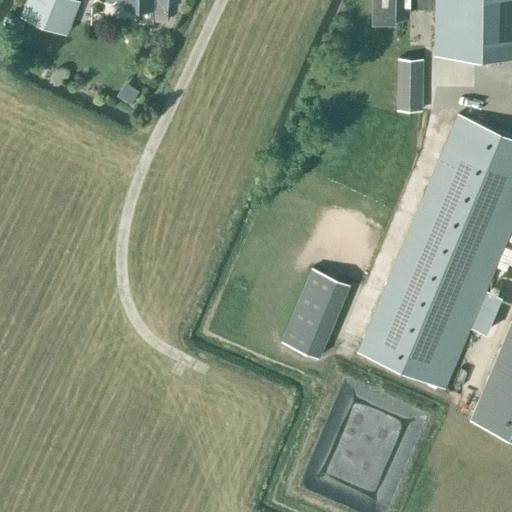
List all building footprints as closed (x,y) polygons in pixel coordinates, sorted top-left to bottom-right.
[(79,0),(26,0),(21,15),(66,33),(79,0)] [(123,0),(123,9),(142,9),(142,21),(152,21),(152,19),(168,19),(169,2),(177,2),(176,0),(123,0)] [(511,0),(371,0),(372,23),(394,24),(394,14),(410,14),(410,9),(436,9),(435,54),(511,54),(511,0)] [(421,57),(399,57),(398,109),(420,110),(421,57)] [(133,105),(142,91),(126,80),(117,94),(133,105)] [(511,225),(511,135),(457,113),(358,350),(444,386),(511,225)] [(350,282),(313,266),(282,340),(319,356),(350,282)] [(511,319),(470,418),(511,435),(511,319)]
